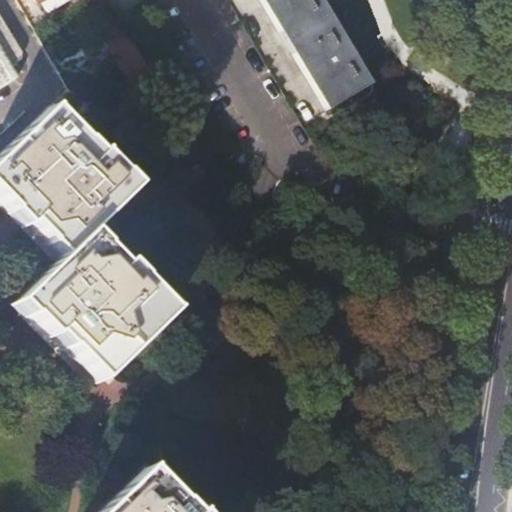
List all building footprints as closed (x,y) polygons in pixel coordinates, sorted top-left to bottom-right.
[(67,0),(31,0),(34,4),(37,2),(44,14),(67,0)] [(104,0),(76,0),(130,89),(145,81),(121,37),(125,35),(104,0)] [(257,0),(326,114),(368,88),(348,53),(315,0),(257,0)] [(0,89),(17,79),(10,68),(21,60),(22,58),(22,55),(0,19),(0,89)] [(49,339),(94,386),(165,318),(119,270),(116,273),(82,238),(128,191),(95,156),(92,159),(46,112),(0,156),(0,205),(22,228),(25,226),(58,260),(12,307),(46,342),(49,339)] [(179,511),(143,474),(104,511),(179,511)]
